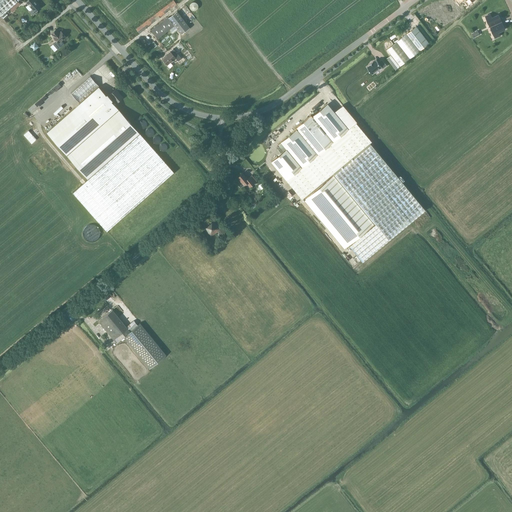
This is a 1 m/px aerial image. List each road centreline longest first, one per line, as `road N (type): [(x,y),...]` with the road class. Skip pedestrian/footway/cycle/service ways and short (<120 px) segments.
road 1 (unclassified): [(0,370),(212,196),(219,119)]
road 2 (unclassified): [(219,119),(271,107),(413,0)]
road 3 (unclassified): [(219,119),(176,108),(76,0)]
